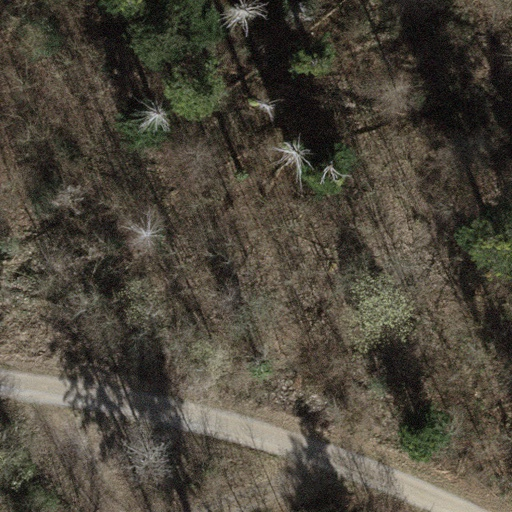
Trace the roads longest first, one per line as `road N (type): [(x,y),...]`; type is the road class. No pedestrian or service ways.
road 1 (track): [(469,511),(219,419),(0,379)]
road 2 (track): [(33,383),(108,511)]
road 3 (track): [(361,466),(221,511)]
